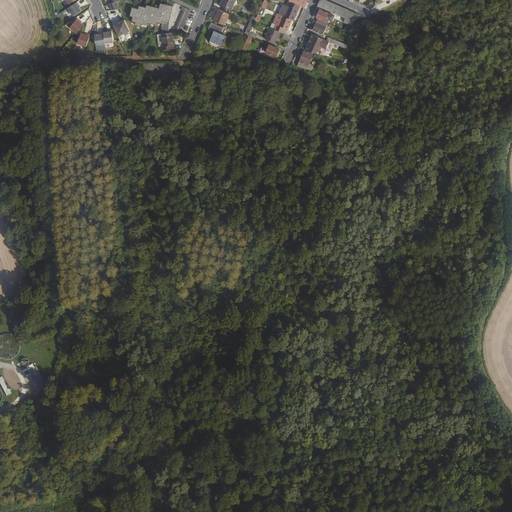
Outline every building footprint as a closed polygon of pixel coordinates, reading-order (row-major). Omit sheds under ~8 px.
[(131,8),(129,16),(132,17),(131,22),(135,23),(134,25),(141,27),(141,25),(148,26),(148,24),(154,25),(155,23),(161,24),(161,27),(162,34),(169,33),(167,26),(173,6),(174,3),(168,0),(166,5),(159,3),(158,11),(152,9),(152,7),(146,5),(145,8),(138,6),(137,9),(131,8)] [(223,0),(220,6),(231,11),(235,0),(223,0)] [(288,0),(288,2),(290,2),(299,6),(304,8),(307,0),(288,0)] [(317,6),(345,18),(343,23),(348,25),(351,26),(360,15),(324,0),(321,0),(320,1),(317,6)] [(119,8),(116,1),(109,4),(112,10),(119,8)] [(79,5),(77,2),(68,8),(73,16),(81,10),(79,8),(78,6),(79,5)] [(290,2),(284,17),(292,20),(293,21),(299,6),(290,2)] [(183,11),(174,30),(175,32),(181,31),(190,10),(182,7),(181,10),(183,11)] [(218,10),(214,21),(224,25),(229,14),(218,10)] [(313,17),(318,19),(327,23),(329,18),(332,19),(334,16),(320,10),(318,14),(314,13),(313,17)] [(284,17),(282,16),(277,14),(273,23),(276,24),(274,29),(282,33),(284,33),(286,28),(288,29),(292,20),(284,17)] [(70,28),(77,33),(84,25),(81,23),(80,22),(80,21),(77,18),(70,28)] [(251,19),(245,34),(248,35),(250,33),(250,32),(255,21),(251,19)] [(318,19),(313,30),(322,34),(327,23),(318,19)] [(117,23),(113,25),(118,37),(130,31),(125,20),(120,22),(117,23)] [(214,32),(210,41),(215,43),(215,42),(222,46),(227,36),(221,34),(223,28),(211,23),(209,27),(219,31),(218,33),(214,32)] [(271,28),(266,39),(278,44),(282,33),(274,29),(271,28)] [(103,32),(105,43),(113,42),(112,30),(108,30),(108,32),(106,32),(103,32)] [(105,43),(103,32),(99,33),(100,34),(94,35),(96,45),(105,44),(105,43)] [(77,43),(86,46),(90,35),(87,34),(86,35),(85,34),(81,33),(77,43)] [(162,34),(164,46),(161,47),(162,51),(176,49),(173,33),(169,33),(162,34)] [(311,34),(308,43),(310,43),(310,46),(308,46),(307,50),(318,54),(321,47),(325,49),(329,42),(311,34)] [(248,35),(241,53),(245,53),(252,37),(248,35)] [(344,47),(345,44),(329,38),(328,41),(344,47)] [(269,45),(266,53),(276,57),(279,49),(269,45)] [(303,50),(297,64),(307,67),(307,66),(309,66),(310,64),(308,63),(312,54),(303,50)] [(0,335),(0,357),(2,359),(5,359),(7,360),(9,359),(12,359),(14,357),(17,356),(18,354),(19,352),(20,349),(20,347),(20,344),(19,341),(18,339),(17,337),(14,336),(12,334),(10,334),(8,333),(5,334),(2,334),(0,335)] [(29,363),(30,362),(29,361),(28,359),(27,358),(25,358),(23,358),(22,359),(22,361),(21,362),(22,363),(22,365),(23,366),(25,366),(27,366),(28,365),(29,363)] [(36,366),(29,370),(33,379),(41,375),(36,366)] [(18,380),(19,378),(18,376),(17,374),(16,373),(14,372),(12,371),(9,372),(7,373),(6,375),(5,377),(5,378),(5,380),(6,382),(8,384),(11,385),(12,385),(13,385),(15,384),(17,382),(18,380)] [(3,376),(0,377),(0,382),(7,395),(12,393),(9,388),(8,389),(4,381),(5,380),(3,376)]
